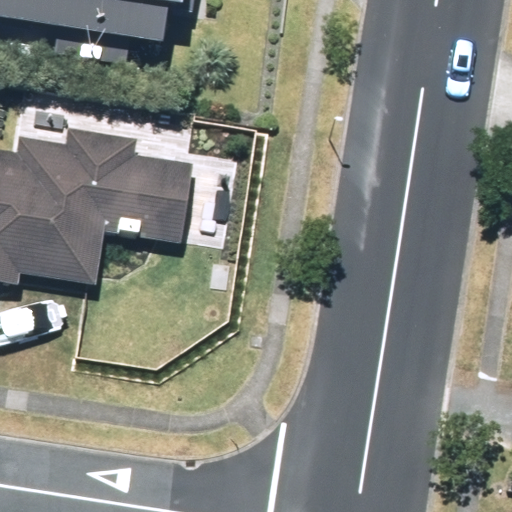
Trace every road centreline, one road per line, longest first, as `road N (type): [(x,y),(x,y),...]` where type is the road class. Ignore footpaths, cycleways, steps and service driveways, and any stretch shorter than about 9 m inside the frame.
road 1 (tertiary): [(355,511),(434,0)]
road 2 (residential): [(170,511),(0,487)]
